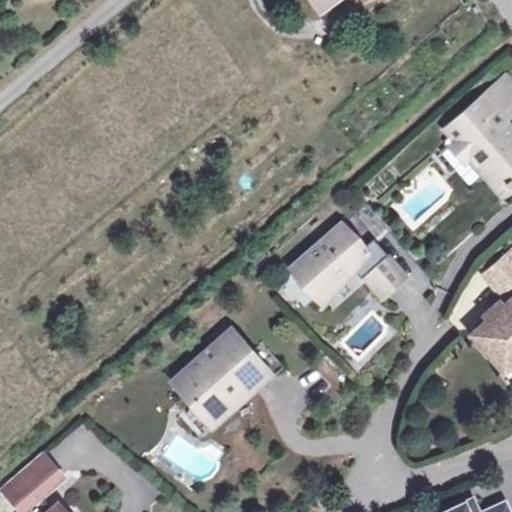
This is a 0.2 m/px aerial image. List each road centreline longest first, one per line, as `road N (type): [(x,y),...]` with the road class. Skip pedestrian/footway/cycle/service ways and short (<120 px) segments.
road 1 (residential): [(396,485),(372,443),(448,283)]
road 2 (residential): [(511,450),(396,485)]
